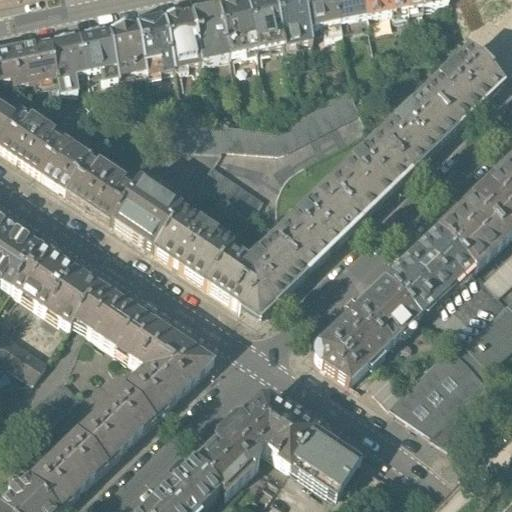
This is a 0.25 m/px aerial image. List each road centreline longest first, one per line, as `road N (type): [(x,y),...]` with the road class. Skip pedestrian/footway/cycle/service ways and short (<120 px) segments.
road 1 (residential): [(261,366),(511,125)]
road 2 (residential): [(261,366),(0,196)]
road 3 (residential): [(463,511),(261,366)]
road 4 (residential): [(107,511),(261,366)]
road 5 (residential): [(128,0),(0,26)]
